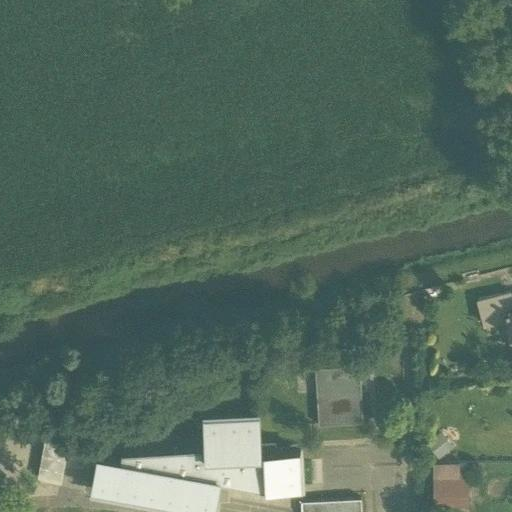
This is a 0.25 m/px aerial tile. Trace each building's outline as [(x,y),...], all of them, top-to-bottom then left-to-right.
[(511,297),(510,291),(478,299),(485,324),(507,318),(505,310),(511,308),(511,297)] [(323,353),(299,355),(300,369),(316,368),(315,367),(324,366),(323,353)] [(324,366),(315,367),(316,368),(319,424),(363,421),(360,364),(324,366)] [(207,446),(123,449),(121,458),(99,454),(92,488),(128,494),(129,490),(136,492),(136,496),(171,502),(172,498),(180,500),(179,504),(214,510),(220,478),(233,480),(232,485),(241,486),(242,482),(268,486),(302,485),(301,449),(261,451),(259,412),(205,414),(207,446)] [(441,458),(455,446),(442,431),(428,443),(441,458)] [(468,475),(435,475),(435,501),(468,501),(468,475)] [(362,511),(362,497),(302,500),(302,511),(362,511)]
